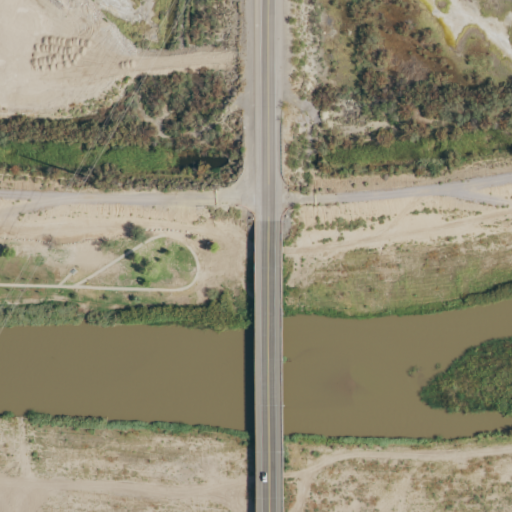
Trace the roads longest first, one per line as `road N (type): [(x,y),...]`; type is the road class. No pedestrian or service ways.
road 1 (track): [(511,191),(0,193)]
road 2 (tertiary): [(266,511),(260,221)]
road 3 (tertiary): [(260,221),(262,0)]
